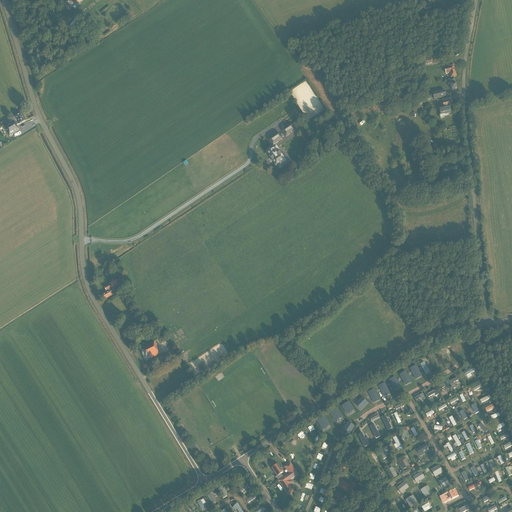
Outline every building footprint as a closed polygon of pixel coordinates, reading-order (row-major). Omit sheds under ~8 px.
[(80,1),(81,0),(60,0),(60,2),(66,7),(65,7),(66,8),(66,9),(67,10),(68,10),(69,10),(74,4),(71,2),(72,0),(76,4),(80,0),(80,1)] [(453,65),(448,66),(448,68),(444,69),(446,74),(450,73),(451,78),(456,77),(453,65)] [(457,89),(454,78),(448,80),(449,83),(451,91),(457,89)] [(451,98),(442,100),(443,102),(442,102),(443,107),(444,107),(444,109),(439,111),(440,115),(439,115),(440,119),(444,118),(444,117),(449,116),(448,113),(451,113),(450,109),(449,109),(449,107),(453,106),(451,98)] [(5,132),(24,121),(20,115),(1,125),(5,132)] [(291,133),(288,127),(279,133),(282,139),(291,133)] [(260,133),(257,128),(251,131),(253,136),(260,133)] [(292,161),(281,145),(277,148),(277,147),(276,146),(275,144),(282,139),(278,134),(275,136),(269,140),(272,146),(274,148),(267,153),(267,152),(266,153),(267,153),(270,158),(269,158),(270,158),(272,161),(275,166),(276,166),(277,165),(280,169),(292,161)] [(291,135),(283,140),(286,146),(294,140),(291,135)] [(230,155),(228,157),(235,167),(237,166),(230,155)] [(447,164),(443,164),(444,168),(442,168),(443,172),(457,169),(456,166),(448,167),(447,164)] [(300,170),(296,165),(291,169),(295,174),(300,170)] [(118,286),(115,280),(109,283),(110,285),(104,289),(106,292),(105,292),(106,294),(101,297),(103,301),(112,296),(110,292),(109,290),(112,289),(118,286)] [(150,360),(160,355),(158,351),(158,350),(154,342),(143,347),(144,348),(140,350),(145,361),(150,359),(150,360)] [(164,342),(158,345),(160,351),(166,348),(164,342)] [(462,342),(455,346),(458,350),(465,346),(462,342)] [(158,357),(159,358),(152,362),(154,365),(160,362),(161,364),(170,360),(166,353),(158,357)] [(476,394),(482,387),(478,384),(473,392),(476,394)] [(379,395),(383,393),(379,385),(375,387),(379,395)] [(417,402),(425,396),(422,393),(415,398),(417,402)] [(457,404),(456,403),(459,401),(456,396),(449,401),(453,407),(457,404)] [(362,408),(366,406),(362,397),(358,398),(362,408)] [(482,405),(491,401),(489,397),(480,401),(482,405)] [(468,415),(470,419),(479,415),(477,410),(468,415)] [(491,416),(493,421),(500,418),(499,414),(496,415),(494,411),(488,413),(489,417),(491,416)] [(448,419),(454,428),(457,426),(452,417),(448,419)] [(481,424),(478,428),(484,435),(488,431),(481,424)] [(455,443),(454,445),(456,448),(461,445),(455,436),(452,438),(455,443)] [(417,463),(422,461),(417,450),(412,452),(417,463)] [(449,462),(451,460),(452,463),(456,461),(455,458),(457,457),(455,453),(447,458),(449,462)] [(398,460),(404,470),(406,469),(406,468),(409,466),(404,457),(398,460)] [(289,473),(283,477),(281,474),(283,473),(277,465),(272,469),(277,476),(275,478),(278,481),(287,495),(293,491),(289,486),(290,480),(298,475),(290,463),(284,467),(289,473)] [(393,479),(397,477),(393,467),(389,469),(393,479)] [(432,467),(426,473),(430,476),(435,470),(432,467)] [(414,481),(422,476),(420,472),(411,477),(414,481)] [(439,497),(443,504),(458,496),(455,489),(439,497)] [(212,503),(216,501),(210,494),(207,496),(212,503)] [(247,502),(250,505),(258,498),(255,495),(247,502)] [(483,504),(492,499),(490,495),(481,499),(483,504)] [(200,499),(196,502),(201,511),(205,508),(200,499)] [(237,503),(234,506),(237,511),(239,511),(242,510),(237,503)]
